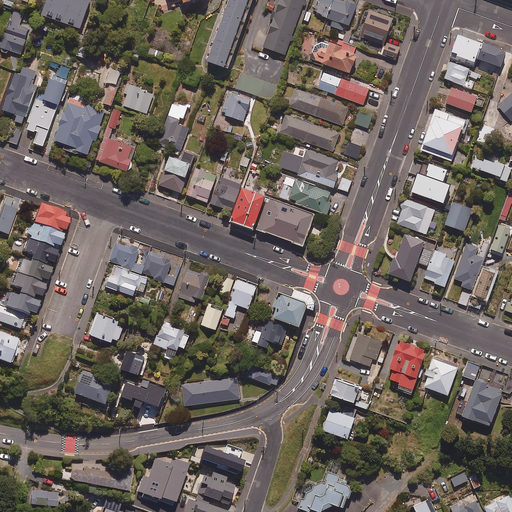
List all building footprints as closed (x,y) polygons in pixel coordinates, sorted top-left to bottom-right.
[(94,4),(83,0),(52,0),(46,18),(85,31),(94,4)] [(254,0),(231,0),(210,62),(230,69),(254,0)] [(293,36),(304,6),(306,6),(308,1),(305,0),(281,0),(277,12),(274,11),(271,19),(274,20),(265,47),(286,55),(291,41),(293,42),(295,36),(293,36)] [(318,0),(313,12),(334,20),(332,26),(344,31),(346,24),(350,26),(358,6),(342,0),(318,0)] [(395,19),(371,10),(362,37),(386,45),(395,19)] [(23,17),(14,14),(1,46),(21,54),(27,40),(25,39),(29,29),(20,25),(23,17)] [(347,32),(346,35),(338,31),(336,37),(349,42),(352,34),(347,32)] [(482,43),(459,34),(450,58),(473,67),(482,43)] [(323,65),(324,63),(352,74),(358,57),(354,56),(357,48),(334,39),(332,45),(318,39),(310,60),(323,65)] [(401,47),(388,43),(384,55),(397,59),(401,47)] [(508,52),(486,44),(480,59),(502,68),(508,52)] [(90,50),(81,47),(77,56),(86,59),(90,50)] [(472,69),(452,61),(445,78),(473,89),(476,82),(468,79),(472,69)] [(51,67),(56,69),(46,96),(40,94),(27,129),(35,132),(38,125),(50,129),(72,68),(53,62),(51,67)] [(38,72),(24,68),(22,73),(17,71),(5,109),(19,114),(17,119),(26,123),(39,84),(34,82),(38,72)] [(123,72),(111,69),(107,82),(119,86),(123,72)] [(370,90),(326,72),(319,88),(364,105),(370,90)] [(277,86),(242,73),(236,88),(272,101),(277,86)] [(130,85),(123,105),(147,114),(155,93),(130,85)] [(118,90),(109,87),(103,103),(112,106),(118,90)] [(324,98),(297,88),(290,106),(343,126),(349,109),(324,99),(324,98)] [(486,100),(454,88),(448,104),(473,113),(476,105),(483,107),(486,100)] [(87,96),(73,92),(56,141),(68,145),(67,149),(88,156),(94,140),(97,142),(102,127),(100,126),(106,111),(84,104),(87,96)] [(251,100),(229,93),(223,111),(227,113),(227,115),(244,121),(251,100)] [(511,94),(499,106),(511,121),(511,120),(511,94)] [(189,105),(175,100),(160,142),(182,150),(189,128),(179,124),(181,118),(184,119),(189,105)] [(122,111),(113,109),(97,161),(130,171),(138,144),(111,136),(114,128),(116,129),(122,111)] [(467,121),(437,110),(422,151),(453,162),(467,121)] [(373,116),(360,112),(356,124),(369,128),(373,116)] [(340,134),(287,115),(281,133),(334,151),(340,134)] [(495,129),(483,125),(478,142),(490,146),(495,129)] [(22,132),(14,129),(9,142),(17,144),(22,132)] [(362,147),(350,143),(346,155),(358,159),(362,147)] [(340,162),(308,150),(305,160),(298,158),(296,163),(289,160),(287,168),(301,173),(300,175),(335,188),(339,176),(336,175),(340,162)] [(195,156),(185,152),(182,161),(171,157),(161,185),(182,193),(195,156)] [(511,171),(511,168),(478,157),(474,168),(497,175),(496,178),(509,182),(511,171)] [(449,171),(432,165),(428,177),(420,175),(414,192),(446,204),(452,186),(445,183),(449,171)] [(218,176),(197,169),(187,195),(208,203),(218,176)] [(256,177),(250,174),(246,184),(252,186),(256,177)] [(333,193),(288,176),(280,196),(328,215),(333,203),(329,202),(333,193)] [(242,187),(221,178),(212,203),(232,211),(242,187)] [(353,181),(344,178),(340,188),(349,191),(353,181)] [(267,197),(244,189),(232,223),(255,231),(267,197)] [(511,203),(511,193),(510,193),(501,219),(506,221),(511,203)] [(13,200),(7,198),(0,216),(0,232),(8,235),(17,210),(11,207),(13,200)] [(316,215),(270,199),(259,230),(305,246),(316,215)] [(436,210),(407,199),(399,224),(427,234),(436,210)] [(473,209),(454,202),(446,225),(465,232),(473,209)] [(34,225),(61,234),(62,232),(65,233),(69,222),(65,220),(67,215),(41,206),(34,225)] [(28,240),(58,252),(59,249),(60,250),(65,236),(61,234),(34,225),(28,240)] [(426,242),(407,235),(398,258),(397,257),(391,274),(412,282),(426,242)] [(33,258),(31,262),(47,268),(49,264),(54,266),(59,253),(58,253),(58,252),(28,240),(23,253),(33,257),(33,258)] [(488,255),(492,245),(484,242),(482,249),(468,244),(455,279),(464,282),(462,287),(473,290),(472,292),(464,289),(459,303),(467,306),(469,301),(480,305),(494,267),(497,268),(500,259),(488,255)] [(143,273),(145,267),(136,264),(140,250),(117,243),(111,263),(143,273)] [(436,282),(436,284),(445,288),(455,261),(446,258),(447,255),(436,251),(435,252),(427,249),(422,264),(430,266),(425,278),(436,282)] [(145,267),(143,273),(156,277),(156,279),(175,285),(177,278),(168,275),(172,261),(149,254),(145,267)] [(47,268),(31,262),(31,263),(21,259),(16,274),(41,284),(42,281),(48,283),(53,270),(47,268)] [(104,286),(134,296),(137,289),(144,291),(148,279),(115,267),(111,278),(107,277),(104,286)] [(211,278),(189,270),(179,297),(195,303),(197,297),(203,299),(211,278)] [(19,295),(34,301),(35,297),(42,299),(47,287),(41,285),(41,284),(16,274),(11,288),(21,291),(19,295)] [(234,280),(225,277),(220,291),(230,294),(234,280)] [(257,286),(237,280),(226,316),(234,318),(238,305),(250,309),(257,286)] [(314,310),(317,304),(313,297),(295,290),(293,297),(279,292),(273,308),(277,310),(274,318),(301,327),(308,308),(314,310)] [(6,309),(26,316),(29,318),(30,314),(36,316),(40,304),(34,301),(19,295),(18,299),(10,296),(6,309)] [(224,309),(209,305),(202,325),(217,330),(224,309)] [(0,322),(21,330),(26,316),(6,309),(0,306),(0,322)] [(120,321),(98,313),(90,335),(112,343),(114,339),(119,341),(124,328),(118,326),(120,321)] [(265,323),(258,321),(255,331),(262,333),(259,344),(268,346),(270,341),(283,345),(288,326),(266,320),(265,323)] [(173,325),(165,321),(155,344),(177,353),(180,347),(185,349),(191,335),(172,327),(173,325)] [(0,360),(11,365),(20,340),(0,332),(0,360)] [(382,341),(360,333),(351,358),(370,365),(373,357),(376,359),(382,341)] [(426,348),(399,339),(390,367),(392,367),(389,377),(400,381),(398,387),(412,391),(426,348)] [(145,357),(128,352),(122,369),(139,375),(145,357)] [(458,366),(434,358),(424,386),(448,394),(458,366)] [(479,365),(468,361),(463,375),(475,379),(479,365)] [(255,373),(248,370),(246,376),(277,387),(281,376),(257,367),(255,373)] [(115,382),(83,371),(75,393),(107,404),(115,382)] [(240,399),(237,377),(182,384),(185,406),(240,399)] [(359,386),(336,378),(331,393),(354,401),(359,386)] [(168,389),(143,380),(134,405),(159,414),(168,389)] [(503,390),(475,381),(463,415),(490,425),(503,390)] [(425,392),(419,390),(416,399),(422,401),(425,392)] [(357,410),(344,405),(341,413),(330,409),(323,429),(347,437),(357,410)] [(415,446),(405,429),(388,440),(398,456),(415,446)] [(249,451),(228,445),(221,467),(243,473),(249,451)] [(171,466),(155,460),(149,478),(144,476),(138,492),(144,494),(143,497),(160,503),(160,501),(175,506),(189,466),(173,460),(171,466)] [(85,469),(84,473),(73,470),(71,481),(129,492),(132,478),(85,469)] [(312,511),(320,511),(322,508),(334,503),(343,506),(347,496),(349,497),(353,486),(337,480),(339,475),(328,471),(324,482),(313,485),(313,488),(307,492),(304,499),(302,498),(298,507),(312,511)] [(227,477),(213,472),(210,478),(203,476),(197,494),(227,504),(234,486),(224,483),(227,477)] [(468,480),(464,472),(451,478),(454,486),(468,480)] [(496,472),(486,477),(489,483),(499,477),(496,472)] [(476,473),(469,476),(474,488),(481,485),(476,473)] [(511,511),(511,489),(508,491),(509,494),(485,506),(487,511),(511,511)] [(58,494),(32,492),(31,506),(57,508),(58,494)] [(188,500),(182,511),(225,511),(226,511),(207,504),(208,501),(197,497),(195,502),(188,500)] [(439,511),(437,511),(436,511),(430,498),(414,505),(417,511),(439,511)] [(450,507),(452,511),(481,511),(476,500),(459,507),(457,503),(450,507)]
